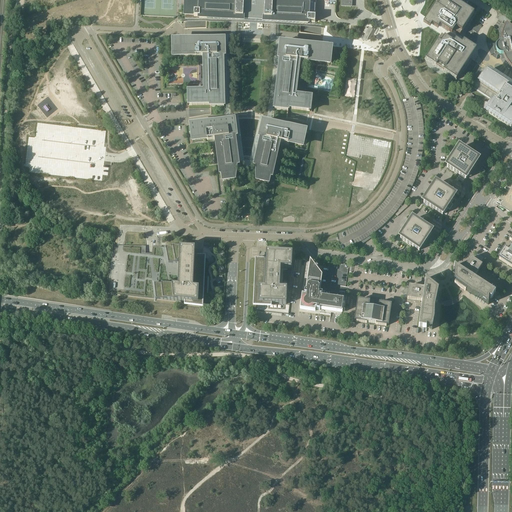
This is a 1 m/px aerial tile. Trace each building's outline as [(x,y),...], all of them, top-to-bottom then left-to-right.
[(185,0),(185,15),(185,18),(186,18),(214,20),(243,21),(243,18),(264,19),(264,22),(286,23),(301,24),(304,24),(304,23),(308,24),(308,22),(315,23),(316,13),(316,1),(316,0),(185,0)] [(511,24),(505,21),(468,0),(425,0),(422,39),(422,40),(422,41),(422,43),(422,44),(422,45),(422,46),(422,48),(423,49),(423,51),(423,53),(424,55),(424,56),(425,58),(425,60),(426,62),(427,64),(428,65),(428,67),(448,80),(456,80),(457,81),(457,80),(459,80),(462,80),(464,79),(467,78),(468,77),(469,76),(473,70),(472,94),(471,95),(468,99),(471,101),(511,127),(511,24)] [(301,44),(299,44),(299,39),(303,39),(303,33),(321,35),(321,32),(322,28),(322,24),(308,24),(304,23),(304,24),(264,22),(264,19),(243,18),(243,21),(214,20),(214,19),(185,18),(185,21),(185,25),(185,29),(206,28),(205,40),(204,40),(204,41),(173,42),(173,56),(195,55),(195,57),(204,57),(204,63),(205,92),(189,92),(189,106),(211,105),(211,107),(211,115),(207,115),(208,125),(214,124),(214,122),(233,120),(233,121),(235,121),(236,136),(233,137),(233,138),(236,138),(237,141),(233,142),(233,143),(235,143),(236,143),(237,143),(237,147),(258,148),(259,144),(260,145),(260,144),(262,145),(262,143),(259,142),(259,139),(263,140),(263,138),(260,138),(263,123),(265,123),(265,121),(284,125),(283,127),(289,128),(291,119),(287,118),(288,111),(288,109),(310,111),(311,98),(295,96),(299,67),(298,67),(299,61),(308,62),(309,60),(330,63),(331,57),(332,50),(301,46),(301,44)] [(366,43),(374,26),(367,23),(360,39),(366,43)] [(406,198),(410,191),(413,184),(416,177),(419,170),(421,163),(422,157),(422,156),(423,148),(424,140),(424,132),(424,125),(423,117),(421,110),(420,102),(417,95),(406,99),(402,100),(404,107),(405,113),(406,120),(407,126),(407,133),(407,139),(407,146),(406,152),(404,159),(403,165),(400,172),(398,178),(395,184),(392,189),(388,195),(384,200),(380,205),(375,210),(371,214),(365,219),(360,222),(355,226),(349,229),(343,232),(337,234),(338,238),(339,242),(342,250),(350,247),(356,244),(361,241),(363,244),(366,241),(369,240),(371,238),(370,236),(376,232),(382,227),(387,222),(393,216),(397,211),(402,204),(406,198)] [(214,124),(208,125),(191,127),(192,140),(207,138),(207,140),(216,139),(217,145),(220,171),(220,175),(222,175),(223,182),(235,180),(236,165),(238,165),(236,143),(235,143),(233,143),(233,142),(237,141),(236,138),(233,138),(233,137),(236,136),(235,121),(233,121),(233,120),(214,122),(214,124)] [(306,132),(289,128),(283,127),(284,125),(265,121),(265,123),(263,123),(260,138),(263,138),(263,140),(259,139),(259,142),(262,143),(262,145),(260,144),(260,145),(255,166),(257,166),(257,181),(269,184),(270,177),(272,177),(278,148),(279,142),(289,144),(289,142),(303,145),(306,132)] [(447,167),(450,169),(466,179),(478,160),(459,148),(447,167)] [(442,215),(455,196),(436,184),(424,203),(442,215)] [(431,232),(423,227),(413,220),(400,238),(419,251),(431,232)] [(504,247),(499,256),(499,257),(499,258),(500,258),(499,259),(511,267),(511,235),(509,239),(509,240),(511,241),(511,242),(511,243),(511,242),(511,247),(510,250),(508,248),(508,249),(504,247)] [(203,249),(195,249),(188,248),(166,247),(153,247),(152,253),(149,253),(146,253),(146,246),(121,245),(112,245),(106,293),(156,299),(185,302),(200,304),(203,249)] [(285,253),(266,252),(259,252),(259,265),(257,303),(256,310),(289,314),(296,254),(292,253),(288,253),(285,253)] [(454,276),(453,279),(454,280),(454,282),(455,283),(454,284),(465,290),(466,291),(466,290),(470,293),(479,298),(488,305),(489,298),(490,298),(491,299),(493,297),(495,293),(495,292),(475,279),(476,278),(475,277),(482,265),(471,258),(463,271),(455,266),(454,266),(454,276)] [(307,261),(299,310),(331,315),(331,313),(333,313),(336,313),(335,315),(341,316),(342,313),(343,307),(344,307),(345,307),(345,306),(345,305),(344,305),(344,299),(345,292),(346,287),(348,269),(347,269),(347,267),(345,265),(324,262),(308,260),(308,261),(307,261)] [(409,286),(407,299),(421,301),(421,303),(422,303),(419,327),(424,328),(427,328),(427,327),(427,326),(432,330),(435,319),(435,308),(436,303),(437,304),(439,290),(438,290),(438,289),(436,288),(437,287),(437,286),(434,285),(426,279),(424,288),(409,286)] [(377,309),(375,308),(374,307),(373,307),(373,308),(370,308),(371,305),(370,305),(370,301),(360,300),(359,301),(358,301),(358,302),(357,302),(355,319),(356,319),(355,321),(356,321),(356,322),(367,323),(367,322),(376,324),(376,325),(387,326),(387,325),(388,325),(388,324),(389,324),(391,307),(390,306),(391,305),(390,305),(390,304),(379,303),(379,306),(378,306),(377,309)]
